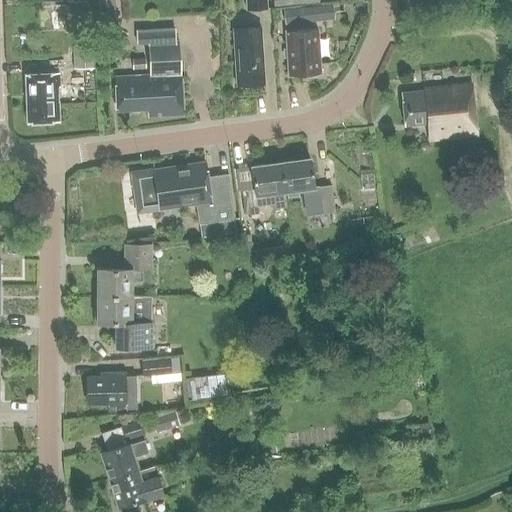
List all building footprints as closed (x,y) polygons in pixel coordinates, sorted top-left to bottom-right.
[(97,0),(99,27),(115,26),(113,0),(97,0)] [(266,8),(265,0),(245,0),(246,9),(266,8)] [(77,8),(78,30),(92,29),(91,7),(77,8)] [(302,9),(284,11),(286,25),(294,24),(303,23),(302,9)] [(149,43),(149,44),(151,75),(115,77),(116,111),(149,109),(149,117),(182,116),(180,75),(179,75),(177,43),(175,43),(174,28),(136,30),(137,43),(149,43)] [(264,84),(261,28),(232,29),(236,86),(264,84)] [(288,76),(320,74),(317,29),(285,31),(288,76)] [(93,38),(72,39),(73,68),(94,67),(93,38)] [(132,69),(145,69),(145,58),(132,59),(132,69)] [(58,88),(59,88),(59,74),(25,75),(27,123),(59,121),(58,88)] [(428,140),(476,136),(471,85),(424,90),(424,91),(401,93),(405,126),(427,124),(428,140)] [(279,163),(283,193),(305,190),(308,216),(334,213),(330,186),(313,189),(309,159),(279,163)] [(197,205),(199,224),(205,223),(207,236),(235,232),(233,220),(234,219),(228,174),(206,177),(204,163),(153,170),(137,172),(142,212),(158,210),(197,205)] [(285,208),(283,193),(279,163),(251,167),(254,188),(242,190),(246,214),(258,212),(258,207),(271,205),(272,210),(285,208)] [(8,228),(6,239),(14,240),(17,229),(8,228)] [(151,282),(151,257),(151,245),(125,245),(125,270),(102,270),(102,269),(94,269),(94,279),(97,279),(97,296),(131,296),(131,281),(151,282)] [(262,264),(254,265),(256,285),(264,285),(262,264)] [(102,323),(116,323),(116,348),(152,348),(152,296),(131,296),(97,296),(97,313),(95,313),(95,324),(102,324),(102,323)] [(170,358),(141,360),(143,376),(180,372),(178,359),(170,360),(170,358)] [(135,376),(125,376),(125,373),(106,373),(106,377),(86,377),(86,405),(114,404),(114,409),(125,409),(136,409),(135,376)] [(191,400),(227,396),(224,373),(188,377),(191,400)] [(156,431),(179,423),(174,409),(161,411),(150,415),(156,431)] [(121,426),(125,439),(145,433),(139,414),(131,417),(133,422),(121,426)] [(428,422),(418,424),(420,436),(430,434),(428,422)] [(273,436),(255,439),(257,455),(276,452),(273,436)] [(101,453),(110,480),(136,472),(132,458),(148,453),(144,441),(128,446),(127,444),(101,453)] [(119,508),(162,494),(153,467),(136,472),(110,480),(119,508)]
